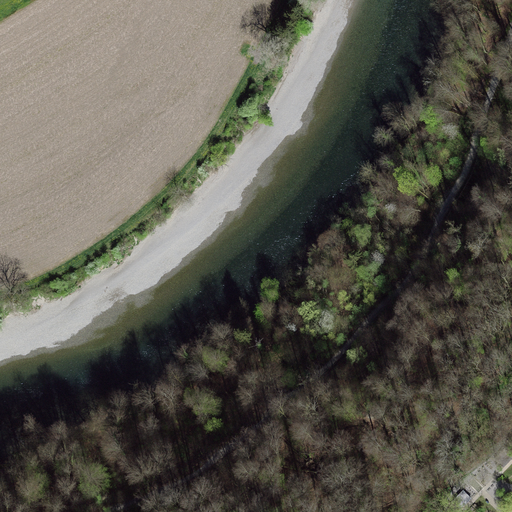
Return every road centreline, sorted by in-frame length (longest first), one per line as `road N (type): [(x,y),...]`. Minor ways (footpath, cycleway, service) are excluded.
road 1 (track): [(511,34),(467,170),(408,283),(261,424),(184,480),(114,511)]
road 2 (track): [(283,0),(212,134),(174,180),(100,245),(0,295)]
